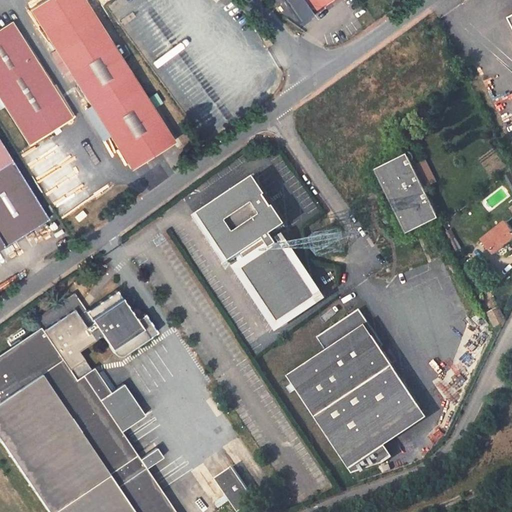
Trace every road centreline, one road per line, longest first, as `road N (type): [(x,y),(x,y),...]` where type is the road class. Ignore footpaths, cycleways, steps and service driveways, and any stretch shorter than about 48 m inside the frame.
road 1 (unclassified): [(0,313),(269,113)]
road 2 (unclassified): [(313,511),(436,462),(460,432),(493,359)]
road 3 (unknown): [(142,206),(15,0)]
road 4 (unclassified): [(269,113),(363,253)]
road 5 (unclassified): [(311,82),(429,0)]
